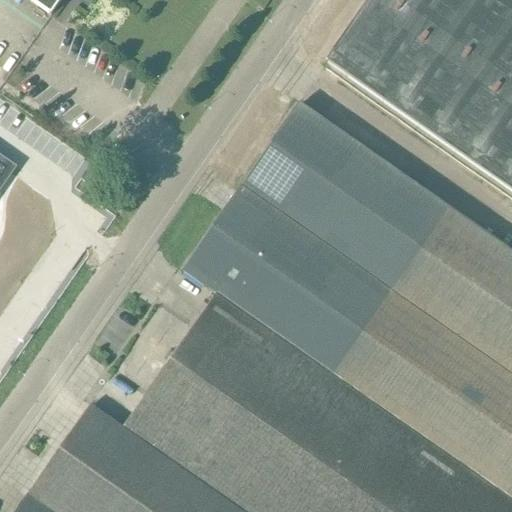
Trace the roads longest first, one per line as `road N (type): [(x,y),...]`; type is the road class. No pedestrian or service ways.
road 1 (unclassified): [(0,435),(303,0)]
road 2 (unknown): [(265,54),(510,217)]
